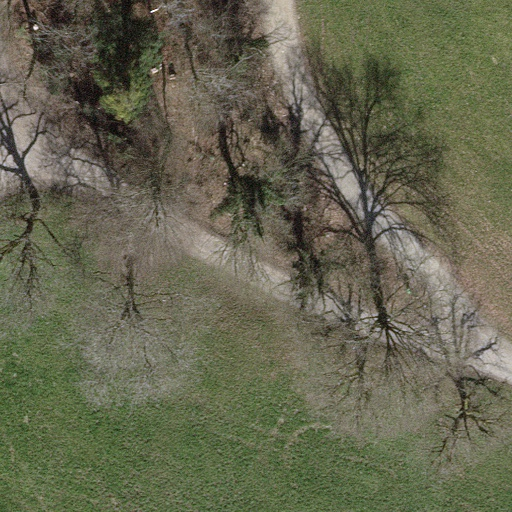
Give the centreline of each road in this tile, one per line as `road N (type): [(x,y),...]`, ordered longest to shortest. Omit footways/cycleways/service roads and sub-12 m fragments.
road 1 (track): [(45,144),(282,286),(496,365)]
road 2 (track): [(279,0),(357,189),(496,365)]
